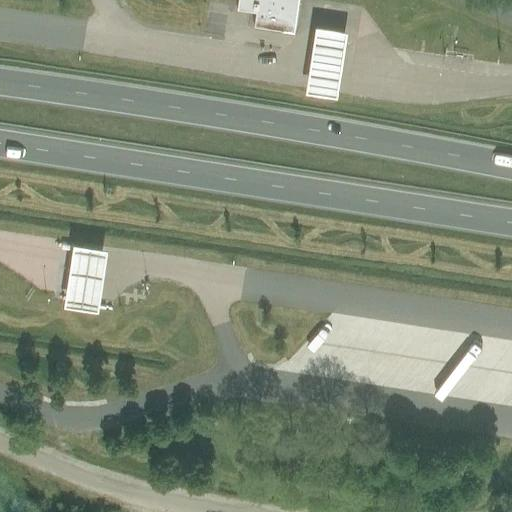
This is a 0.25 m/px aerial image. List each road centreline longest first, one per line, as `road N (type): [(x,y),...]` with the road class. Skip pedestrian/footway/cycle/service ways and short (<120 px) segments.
road 1 (trunk): [(511,170),(0,83)]
road 2 (trunk): [(0,144),(511,223)]
road 3 (unclassified): [(0,437),(151,502),(224,511)]
